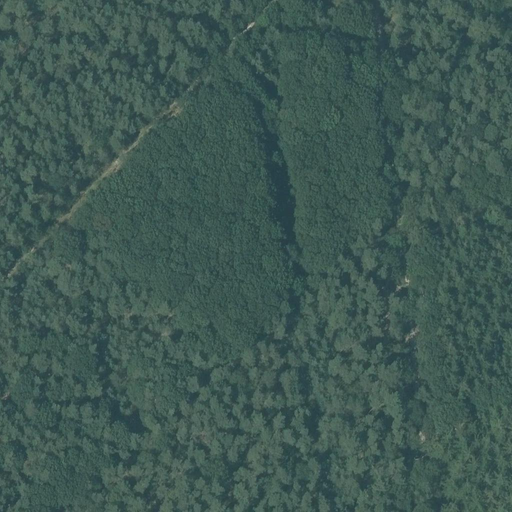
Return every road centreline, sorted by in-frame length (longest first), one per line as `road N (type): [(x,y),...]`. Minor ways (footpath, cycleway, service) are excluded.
road 1 (track): [(428,511),(373,0)]
road 2 (track): [(232,44),(0,282)]
